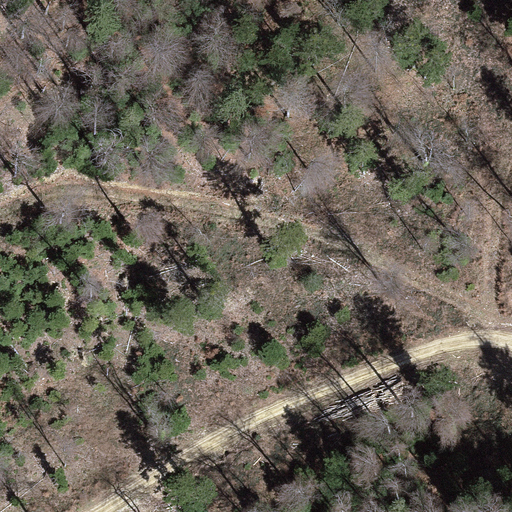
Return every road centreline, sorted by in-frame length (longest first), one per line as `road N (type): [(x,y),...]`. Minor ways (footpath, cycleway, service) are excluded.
road 1 (track): [(500,336),(472,309),(415,278),(301,229),(83,192),(0,212)]
road 2 (track): [(511,339),(421,350),(230,431),(92,511)]
